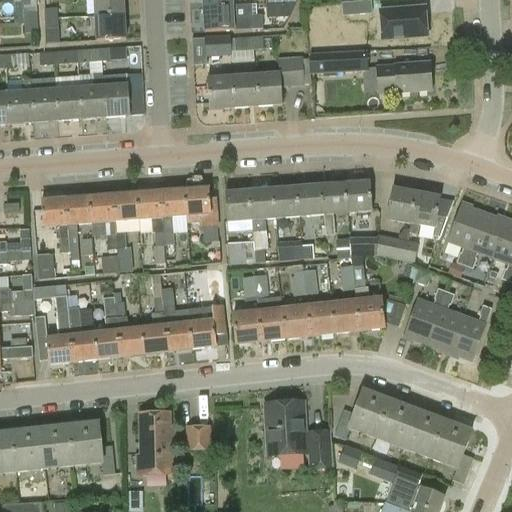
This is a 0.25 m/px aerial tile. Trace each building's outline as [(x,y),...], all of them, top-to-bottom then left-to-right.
[(38,24),(37,0),(23,1),(24,25),(38,24)] [(123,0),(94,0),(95,18),(125,16),(123,0)] [(202,0),(203,11),(233,9),(232,0),(202,0)] [(341,5),(342,18),(371,16),(370,3),(341,5)] [(266,20),(288,20),(295,6),(293,6),(266,7),(266,20)] [(203,11),(205,34),(262,31),(262,17),(234,19),(233,9),(203,11)] [(45,21),(62,20),(58,20),(58,10),(44,11),(45,21)] [(383,41),(427,38),(424,10),(380,14),(383,41)] [(126,41),(125,16),(95,18),(96,43),(126,41)] [(62,31),(62,20),(45,21),(45,31),(62,31)] [(38,35),(38,24),(24,25),(25,36),(38,35)] [(262,38),(253,39),(254,53),(263,52),(262,38)] [(254,53),(253,39),(229,41),(230,55),(254,53)] [(230,56),(230,55),(229,41),(206,42),(207,58),(230,56)] [(126,50),(111,51),(100,51),(101,64),(111,64),(111,68),(127,67),(126,50)] [(52,54),(53,68),(77,66),(76,52),(52,54)] [(310,77),(369,73),(367,52),(309,56),(310,77)] [(53,68),(52,54),(33,56),(34,66),(37,69),(53,68)] [(4,57),(5,72),(14,71),(14,57),(4,57)] [(278,77),(255,79),(258,110),(283,108),(281,90),(304,89),(302,60),(278,62),(278,77)] [(93,90),(80,91),(82,122),(106,121),(106,113),(104,89),(103,79),(101,64),(89,65),(90,77),(92,77),(93,90)] [(432,94),(431,65),(398,66),(398,68),(381,70),(383,92),(396,92),(398,98),(414,96),(415,100),(425,99),(424,95),(432,94)] [(127,77),(103,79),(104,89),(106,113),(106,121),(130,119),(128,87),(127,77)] [(255,79),(232,80),(234,111),(258,110),(255,79)] [(234,111),(232,80),(207,82),(210,113),(234,111)] [(21,83),(22,95),(7,96),(9,128),(34,126),(31,95),(30,82),(21,83)] [(82,122),(80,91),(55,93),(58,124),(82,122)] [(55,93),(31,95),(34,126),(58,124),(55,93)] [(0,128),(9,128),(7,96),(0,96),(0,128)] [(346,186),(349,215),(372,213),(370,184),(346,186)] [(349,215),(346,186),(321,188),(323,217),(324,217),(325,238),(335,237),(333,216),(349,215)] [(321,188),(297,190),(299,219),(323,217),(321,188)] [(209,190),(185,192),(187,219),(186,219),(186,226),(196,226),(196,225),(199,225),(200,232),(202,231),(203,245),(218,244),(217,230),(219,230),(217,211),(210,212),(209,190)] [(299,219),(297,190),(273,192),(275,221),(299,219)] [(411,225),(416,195),(392,191),(387,221),(411,225)] [(185,192),(161,194),(165,248),(174,247),(172,220),(186,219),(187,219),(185,192)] [(273,192),(249,193),(255,266),(265,265),(264,252),(268,252),(265,222),(275,221),(273,192)] [(255,266),(249,193),(225,195),(227,225),(228,234),(252,232),(253,243),(227,246),(229,268),(255,266)] [(165,248),(161,194),(137,196),(139,223),(151,222),(152,235),(155,234),(156,248),(153,249),(154,266),(165,265),(165,263),(166,263),(165,248)] [(409,232),(409,235),(419,238),(421,227),(435,229),(433,238),(440,240),(453,204),(440,201),(440,200),(416,195),(411,225),(409,232)] [(139,223),(137,196),(113,198),(115,225),(139,223)] [(89,200),(91,226),(92,237),(107,236),(116,235),(115,225),(113,198),(89,200)] [(91,226),(89,200),(65,202),(69,255),(71,255),(72,276),(80,275),(77,228),(91,226)] [(69,255),(65,202),(41,203),(43,230),(55,229),(56,241),(59,241),(60,256),(69,255)] [(20,215),(19,205),(3,206),(4,216),(20,215)] [(464,268),(483,216),(461,207),(447,245),(463,251),(461,256),(460,256),(457,265),(464,268)] [(506,224),(483,216),(464,268),(473,271),(477,262),(476,261),(477,256),(492,262),(506,224)] [(511,225),(506,224),(492,262),(509,268),(506,274),(505,273),(502,283),(509,285),(511,277),(511,225)] [(399,241),(382,238),(383,260),(394,261),(394,263),(403,265),(407,244),(407,243),(409,235),(409,232),(404,231),(401,234),(399,241)] [(301,232),(300,232),(301,243),(303,262),(313,261),(311,247),(302,247),(301,232)] [(117,251),(116,235),(107,236),(108,252),(117,251)] [(116,235),(117,251),(126,250),(125,235),(116,235)] [(377,240),(351,241),(353,261),(363,260),(362,259),(377,258),(383,260),(382,238),(377,237),(377,240)] [(82,242),(83,257),(92,257),(92,241),(82,242)] [(353,261),(351,241),(349,241),(335,242),(337,262),(350,261),(353,261)] [(301,243),(295,244),(291,244),(293,263),(303,262),(301,243)] [(407,244),(403,265),(414,268),(418,246),(407,244)] [(0,255),(21,254),(21,245),(0,245),(0,255)] [(0,255),(0,266),(7,266),(7,264),(21,263),(21,254),(0,255)] [(37,258),(39,282),(54,280),(52,256),(37,258)] [(101,260),(102,278),(117,277),(116,258),(101,260)] [(363,260),(353,261),(355,304),(358,334),(384,331),(383,326),(397,329),(407,303),(389,297),(387,303),(381,301),(369,302),(368,289),(365,289),(363,260)] [(353,292),(355,304),(331,306),(335,336),(358,334),(355,304),(353,261),(350,261),(351,268),(339,269),(342,293),(353,292)] [(305,297),(303,273),(302,267),(290,268),(293,299),(305,297)] [(187,311),(189,325),(192,352),(216,349),(213,326),(225,325),(220,270),(198,272),(202,310),(187,311)] [(246,304),(247,315),(232,317),(236,347),(261,344),(257,314),(258,314),(257,303),(254,273),(254,270),(242,271),(243,277),(243,280),(240,280),(244,304),(246,304)] [(263,271),(254,273),(257,303),(270,301),(267,277),(264,277),(263,271)] [(315,272),(303,273),(305,297),(318,296),(315,272)] [(152,316),(154,329),(141,331),(144,357),(168,354),(160,277),(151,278),(155,316),(152,316)] [(160,277),(168,354),(192,352),(189,325),(177,327),(173,291),(162,292),(160,277)] [(59,340),(47,341),(45,319),(35,320),(37,343),(46,342),(49,367),(73,365),(65,287),(54,288),(59,340)] [(94,336),(80,337),(76,298),(66,299),(65,287),(73,365),(97,362),(94,336)] [(0,303),(34,301),(33,293),(9,294),(9,290),(0,290),(0,303)] [(426,348),(446,295),(438,292),(435,302),(436,302),(434,308),(417,302),(403,340),(426,348)] [(446,295),(426,348),(449,356),(462,319),(447,313),(449,307),(451,308),(454,298),(446,295)] [(103,301),(106,334),(94,336),(97,362),(120,360),(115,306),(114,300),(103,301)] [(34,301),(0,303),(0,314),(10,314),(10,319),(35,317),(34,301)] [(141,331),(128,332),(127,319),(125,319),(124,305),(115,306),(120,360),(144,357),(141,331)] [(331,306),(307,309),(310,339),(335,336),(331,306)] [(310,339),(307,309),(282,312),(285,342),(310,339)] [(462,319),(449,356),(472,365),(491,312),(483,309),(480,318),(481,320),(479,325),(462,319)] [(282,312),(258,314),(257,314),(261,344),(285,342),(282,312)] [(10,341),(10,350),(26,349),(26,340),(10,341)] [(0,350),(0,376),(1,376),(0,365),(0,361),(32,360),(31,349),(26,349),(10,350),(0,350)] [(363,436),(377,398),(363,393),(354,417),(344,413),(335,439),(346,443),(350,431),(363,436)] [(390,403),(377,398),(363,436),(376,441),(390,403)] [(404,408),(390,403),(376,441),(389,446),(404,408)] [(269,458),(305,456),(302,405),(266,407),(269,458)] [(404,408),(389,446),(403,451),(417,413),(404,408)] [(417,413),(403,451),(416,456),(430,418),(417,413)] [(137,478),(174,479),(174,442),(170,441),(170,416),(141,416),(141,457),(137,457),(137,478)] [(430,418),(416,456),(430,461),(444,423),(430,418)] [(444,423),(430,461),(443,466),(457,428),(444,423)] [(98,425),(84,426),(88,467),(102,466),(103,478),(115,477),(112,449),(101,450),(98,425)] [(84,426),(69,428),(74,469),(88,467),(84,426)] [(186,427),(187,453),(208,452),(208,427),(186,427)] [(69,428),(55,430),(60,471),(74,469),(69,428)] [(457,428),(443,466),(457,471),(452,484),(463,488),(472,462),(462,458),(472,434),(457,428)] [(60,471),(55,430),(41,431),(45,472),(60,471)] [(41,431),(26,433),(31,474),(45,472),(41,431)] [(332,470),(330,432),(307,433),(309,471),(332,470)] [(26,433),(12,434),(16,476),(31,474),(26,433)] [(16,476),(12,434),(0,435),(0,460),(2,477),(16,476)] [(356,470),(362,453),(346,447),(340,464),(356,470)] [(439,511),(444,500),(421,491),(417,490),(422,477),(380,461),(375,475),(393,482),(384,505),(401,511),(439,511)]
